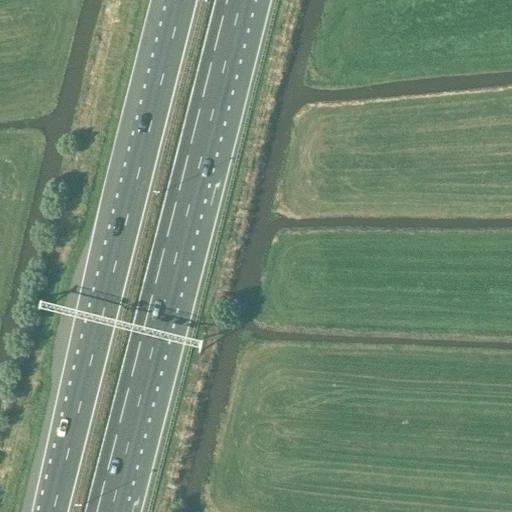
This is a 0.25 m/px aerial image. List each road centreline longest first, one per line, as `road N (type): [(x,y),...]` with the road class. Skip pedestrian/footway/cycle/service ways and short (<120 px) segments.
road 1 (motorway): [(103,511),(233,0)]
road 2 (motorway): [(181,0),(52,511)]
